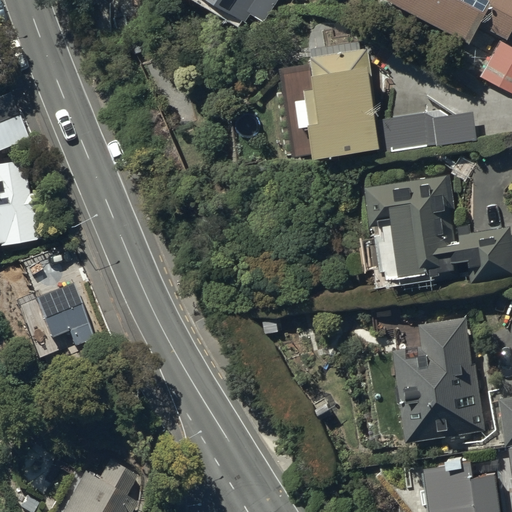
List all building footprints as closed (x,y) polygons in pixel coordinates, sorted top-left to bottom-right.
[(213,0),(247,22),(252,13),(263,20),(276,0),(213,0)] [(511,0),(395,0),(471,41),(481,23),(507,37),(511,26),(511,0)] [(511,44),(501,38),(480,74),(511,92),(511,44)] [(301,124),(313,123),(316,154),(381,145),(369,47),(362,47),(361,41),(313,47),(319,96),(298,98),(301,124)] [(0,242),(34,240),(32,211),(37,211),(36,192),(29,193),(27,162),(0,163),(0,149),(28,137),(8,91),(0,93),(0,242)] [(475,102),(436,106),(441,143),(479,138),(475,102)] [(450,174),(365,185),(370,225),(381,224),(382,232),(378,232),(383,268),(387,267),(388,277),(406,275),(407,284),(468,275),(469,278),(511,272),(511,232),(511,225),(472,230),(471,223),(454,225),(452,213),(456,212),(450,174)] [(72,283),(32,298),(47,337),(67,329),(72,345),(92,337),(72,283)] [(467,318),(420,324),(422,345),(395,349),(399,385),(396,386),(399,413),(402,413),(406,439),(485,430),(477,364),(472,364),(467,318)] [(511,395),(499,397),(506,445),(510,445),(511,461),(511,395)] [(447,463),(425,465),(431,511),(503,511),(498,470),(475,473),(473,459),(464,460),(463,455),(446,458),(447,463)] [(59,511),(136,511),(142,503),(123,491),(134,473),(109,458),(96,479),(84,472),(59,511)]
